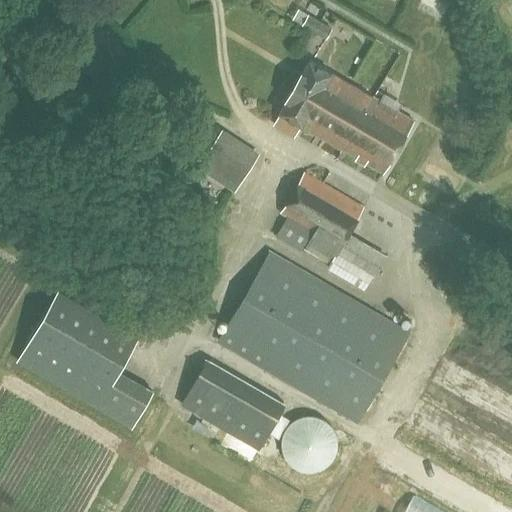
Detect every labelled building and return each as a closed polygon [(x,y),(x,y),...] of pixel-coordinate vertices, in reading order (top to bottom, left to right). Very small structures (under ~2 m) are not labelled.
[(446,0),(427,0),(449,14),(454,5),(446,0)] [(303,23),(327,37),(332,28),(308,14),(303,23)] [(70,84),(87,89),(100,83),(107,68),(101,53),(83,47),(70,52),(64,69),(70,84)] [(360,159),(383,172),(402,139),(413,120),(310,59),(281,108),(279,111),(282,113),(274,126),(295,138),(299,133),(304,126),(360,159)] [(197,167),(235,191),(260,152),(222,128),(197,167)] [(459,148),(449,166),(458,171),(468,153),(459,148)] [(437,166),(432,178),(457,190),(463,178),(437,166)] [(337,255),(374,276),(386,255),(349,233),(364,206),(304,171),(280,212),(286,216),(275,236),(305,252),(307,248),(332,263),(337,255)] [(431,198),(440,208),(451,199),(442,188),(431,198)] [(217,341),(357,422),(410,330),(269,250),(217,341)] [(430,291),(455,303),(463,287),(439,275),(430,291)] [(15,360),(130,427),(150,391),(115,371),(135,336),(56,290),(15,360)] [(180,404),(259,448),(285,403),(207,357),(180,404)] [(448,412),(436,404),(430,412),(418,404),(405,423),(430,439),(448,412)] [(281,444),(281,447),(282,449),(282,451),(283,454),(284,456),(286,458),(287,460),(289,462),(290,463),(292,465),(294,466),(296,468),(299,469),(301,469),(303,470),(306,470),(308,471),(311,471),(313,470),(316,470),(318,469),(320,468),(322,467),(324,466),(327,465),(328,463),(330,461),(332,459),(333,457),(334,455),(335,453),(336,450),(337,448),(337,445),(337,443),(337,440),(337,438),(336,435),(336,433),(335,431),(334,429),(332,426),(331,425),(329,423),(327,421),(326,420),(324,418),(321,417),(319,416),(314,415),(312,414),(307,414),(302,415),(300,416),(298,417),(295,418),(293,419),(291,420),(290,422),(288,424),(286,426),(285,428),(284,430),(283,432),(282,435),(282,437),(281,439),(281,442),(281,444)]
